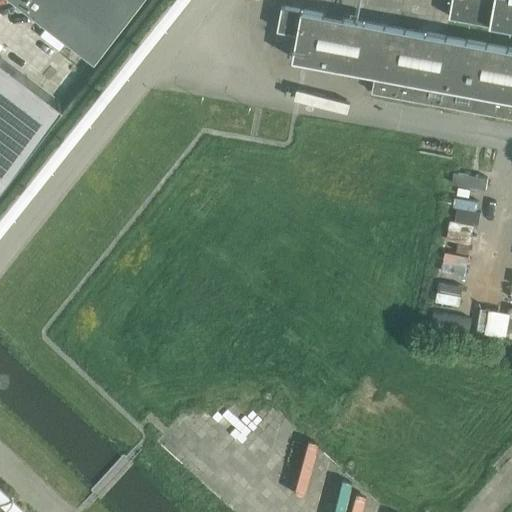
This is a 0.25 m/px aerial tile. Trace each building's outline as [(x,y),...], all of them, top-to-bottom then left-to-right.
[(11,0),(92,61),(138,0),(11,0)] [(283,6),(278,30),(298,33),(294,59),(375,74),(372,92),(415,100),(511,117),(511,0),(453,0),(450,17),(511,28),(511,48),(447,36),(415,30),(283,6)] [(0,179),(59,101),(57,99),(54,97),(0,56),(0,179)] [(459,198),(456,215),(478,220),(481,206),(468,203),(469,200),(459,198)] [(481,306),(477,329),(486,331),(490,307),(481,306)] [(487,332),(508,335),(511,311),(511,310),(492,307),(487,332)]
